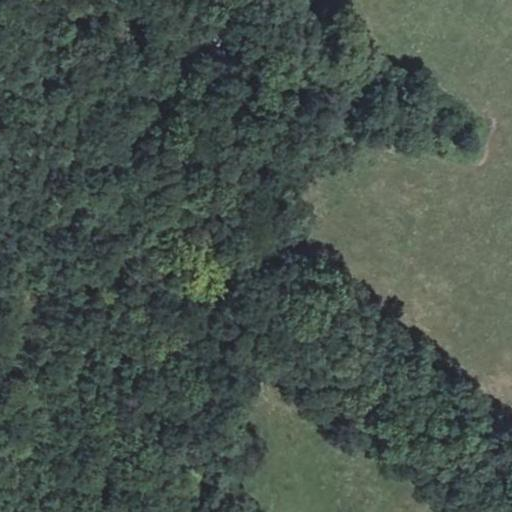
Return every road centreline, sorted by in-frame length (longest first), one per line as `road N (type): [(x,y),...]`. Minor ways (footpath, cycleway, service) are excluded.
road 1 (track): [(183,29),(146,141),(113,463),(98,511)]
road 2 (track): [(195,0),(183,29),(71,126),(0,216)]
